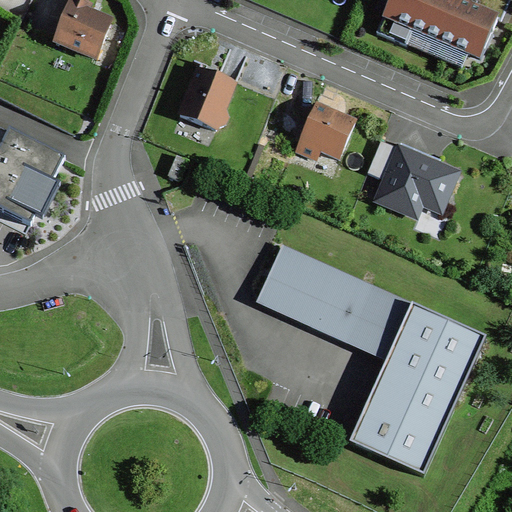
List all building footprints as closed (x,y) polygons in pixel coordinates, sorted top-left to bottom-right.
[(78,0),(70,0),(54,41),(97,58),(111,21),(96,15),(87,11),(90,4),(78,0)] [(391,0),(377,34),(406,46),(407,46),(413,31),(468,54),(480,59),(497,20),(501,21),(509,0),(391,0)] [(461,69),(468,54),(413,31),(407,46),(419,51),(461,69)] [(212,80),(217,77),(211,75),(199,70),(197,73),(212,80)] [(225,109),(235,84),(217,77),(212,80),(197,73),(180,116),(216,130),(217,128),(223,126),(227,116),(225,109)] [(339,159),(355,122),(335,113),(316,105),(296,151),(316,160),(320,151),(339,159)] [(0,208),(30,223),(64,156),(9,128),(0,146),(0,208)] [(379,178),(385,181),(399,150),(381,142),(372,164),(383,169),(379,178)] [(441,212),(457,173),(438,165),(418,157),(420,152),(401,144),(399,150),(385,181),(377,201),(403,212),(409,199),(422,204),(441,212)] [(418,157),(438,165),(440,161),(431,157),(420,152),(418,157)] [(184,169),(188,160),(177,156),(168,176),(179,181),(184,169)] [(368,173),(379,178),(383,169),(372,164),(368,173)] [(409,199),(403,212),(416,218),(422,204),(409,199)] [(370,289),(283,250),(265,290),(297,305),(317,314),(312,325),(347,341),(370,289)] [(411,307),(370,289),(347,341),(387,359),(411,307)] [(412,305),(411,307),(387,359),(350,443),(424,476),(486,338),(412,305)]
